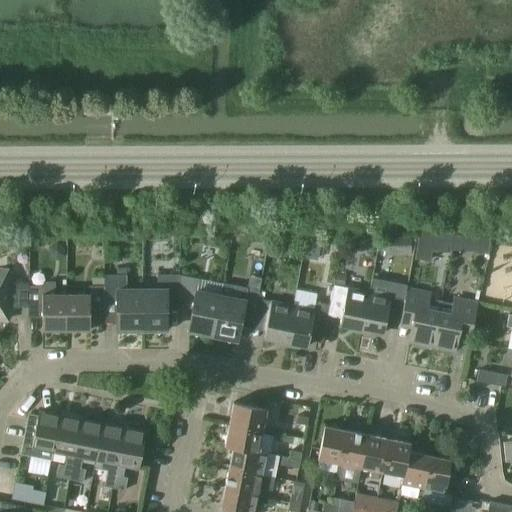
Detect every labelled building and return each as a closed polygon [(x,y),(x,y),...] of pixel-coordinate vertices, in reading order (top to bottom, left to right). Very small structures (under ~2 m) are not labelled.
[(426,237),(425,248),(487,251),(487,239),(426,237)] [(307,240),(303,258),(317,261),(320,243),(307,240)] [(142,331),(141,291),(127,291),(127,268),(117,268),(117,275),(104,275),(104,278),(104,287),(104,303),(117,303),(117,331),(142,331)] [(28,309),(29,287),(28,287),(28,284),(15,284),(0,274),(0,317),(15,308),(28,309)] [(166,308),(179,309),(179,275),(157,275),(157,291),(141,291),(142,331),(166,331),(166,308)] [(212,336),(220,297),(196,292),(198,279),(180,275),(179,275),(179,309),(193,309),(188,331),(212,336)] [(104,303),(104,287),(104,278),(92,278),(92,286),(88,286),(88,296),(66,296),(66,331),(90,331),(90,311),(104,311),(104,303)] [(66,331),(66,296),(55,296),(55,282),(45,282),(41,286),(29,287),(28,309),(28,311),(42,311),(42,331),(66,331)] [(220,297),(212,336),(237,341),(242,314),(253,316),(257,300),(258,291),(247,289),(248,288),(235,286),(233,299),(220,297)] [(360,333),(369,293),(347,289),(333,286),(331,300),(345,303),(340,326),(352,328),(351,332),(360,333)] [(431,347),(441,301),(429,299),(431,292),(407,287),(407,290),(406,290),(404,300),(402,312),(401,315),(399,327),(411,330),(408,343),(412,344),(412,347),(425,349),(427,347),(431,347)] [(402,312),(404,300),(393,298),(369,293),(360,333),(371,336),(372,332),(383,335),(388,313),(401,315),(402,312)] [(451,303),(441,301),(431,347),(434,348),(436,352),(448,354),(450,351),(454,352),(457,339),(469,341),(477,302),(453,297),(451,303)] [(285,343),(292,308),(257,300),(253,316),(252,321),(268,324),(265,338),(285,343)] [(308,340),(322,343),(329,306),(316,303),(313,312),(292,308),(285,343),(306,347),(308,340)] [(501,388),(505,388),(507,377),(478,371),(476,383),(501,388)] [(232,404),(228,426),(262,432),(266,410),(232,404)] [(51,461),(59,417),(38,412),(37,418),(27,416),(20,455),(51,461)] [(295,425),(305,427),(307,417),(297,415),(295,425)] [(69,480),(81,421),(59,417),(51,461),(53,452),(66,455),(63,465),(59,464),(56,477),(69,480)] [(94,461),(102,425),(81,421),(69,480),(83,482),(85,469),(80,468),(82,458),(94,461)] [(103,487),(111,488),(123,430),(102,425),(94,461),(95,461),(93,469),(106,472),(103,487)] [(223,448),(231,449),(232,447),(258,452),(262,432),(228,426),(223,448)] [(339,466),(346,431),(324,427),(317,461),(339,466)] [(111,488),(125,491),(127,477),(123,476),(124,467),(137,470),(145,434),(123,430),(111,488)] [(339,466),(360,470),(367,436),(346,431),(339,466)] [(360,470),(381,474),(388,440),(367,436),(360,470)] [(399,487),(401,487),(409,444),(388,440),(381,474),(401,478),(399,487)] [(401,487),(422,491),(429,457),(408,453),(410,444),(409,444),(401,487)] [(231,449),(227,469),(274,478),(276,465),(298,469),(300,460),(289,458),(258,452),(232,447),(231,449)] [(289,458),(300,460),(302,452),(290,451),(289,458)] [(422,491),(443,496),(450,461),(429,457),(422,491)] [(227,469),(223,491),(258,497),(259,489),(271,491),(274,478),(227,469)] [(14,482),(11,499),(43,505),(45,492),(32,490),(33,486),(14,482)] [(289,504),(300,506),(304,484),(294,482),(289,504)] [(218,511),(254,511),(258,497),(223,491),(218,511)] [(450,511),(476,511),(479,502),(454,496),(450,511)] [(321,511),(329,511),(331,503),(323,501),(321,511)] [(0,511),(24,511),(25,508),(0,503),(0,511)] [(329,511),(338,511),(340,504),(331,503),(329,511)] [(511,511),(511,507),(489,503),(487,511),(511,511)]
